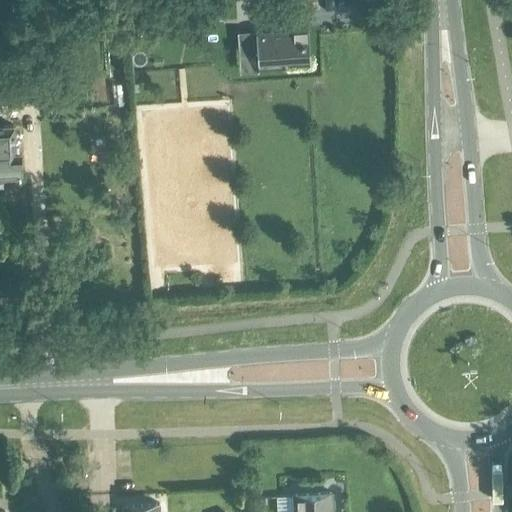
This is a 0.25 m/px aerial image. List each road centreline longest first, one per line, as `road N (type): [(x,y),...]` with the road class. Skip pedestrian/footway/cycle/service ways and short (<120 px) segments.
road 1 (primary): [(394,344),(230,358),(102,382)]
road 2 (primary): [(102,382),(232,392),(395,391)]
road 3 (primary): [(433,103),(438,294)]
road 4 (primary): [(486,290),(463,105)]
